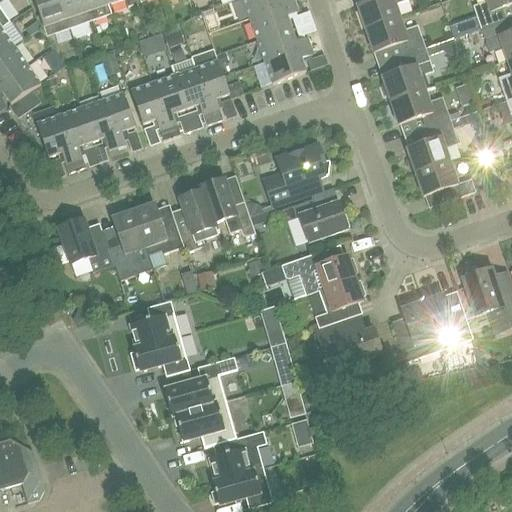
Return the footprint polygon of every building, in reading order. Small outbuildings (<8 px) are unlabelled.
[(68,29),(57,0),(33,0),(46,37),(68,29)] [(89,22),(81,0),(57,0),(68,29),(89,22)] [(108,7),(106,0),(81,0),(89,22),(111,14),(109,6),(108,7)] [(133,7),(130,0),(106,0),(108,7),(109,6),(125,1),(128,8),(133,7)] [(242,0),(250,21),(295,5),(293,0),(283,0),(281,1),(280,0),(242,0)] [(399,19),(395,6),(408,2),(407,0),(378,0),(357,8),(365,31),(399,19)] [(511,6),(511,0),(485,0),(487,3),(473,8),(481,31),(504,23),(500,11),(511,6)] [(291,31),(286,17),(298,13),(295,5),(250,21),(257,42),(291,31)] [(0,30),(1,30),(10,24),(0,9),(0,30)] [(423,43),(417,28),(404,32),(399,19),(365,31),(374,55),(398,47),(402,59),(433,48),(431,40),(423,43)] [(511,60),(511,34),(509,35),(504,23),(481,31),(489,54),(503,49),(507,62),(511,60)] [(217,31),(215,24),(207,27),(209,34),(217,31)] [(0,58),(14,48),(1,30),(0,30),(0,58)] [(265,64),(310,48),(308,40),(296,44),(291,31),(257,42),(265,64)] [(0,85),(27,67),(14,48),(0,58),(0,85)] [(306,74),(301,60),(313,56),(310,48),(265,64),(272,86),(306,74)] [(429,90),(424,77),(433,74),(428,58),(436,55),(433,48),(402,59),(406,71),(382,79),(384,84),(381,88),(384,98),(389,100),(390,103),(424,91),(424,92),(429,90)] [(229,96),(217,63),(214,52),(192,59),(195,70),(211,116),(220,113),(215,101),(229,96)] [(228,62),(226,54),(217,57),(220,65),(228,62)] [(116,66),(113,55),(101,59),(104,70),(116,66)] [(40,56),(40,70),(61,70),(61,56),(40,56)] [(511,60),(507,62),(511,75),(498,80),(506,103),(511,100),(511,60)] [(19,101),(40,86),(27,67),(0,85),(0,96),(2,94),(11,107),(19,101)] [(211,116),(195,70),(174,78),(186,111),(199,107),(203,119),(211,116)] [(186,111),(174,78),(153,85),(169,131),(177,128),(173,116),(186,111)] [(243,96),(238,78),(225,82),(231,100),(243,96)] [(56,87),(53,80),(46,82),(48,90),(56,87)] [(169,131),(153,85),(130,93),(142,127),(156,122),(160,134),(169,131)] [(450,123),(447,114),(442,100),(429,104),(424,92),(424,91),(390,103),(398,127),(422,118),(427,131),(450,123)] [(135,129),(123,95),(101,103),(117,149),(125,146),(121,134),(135,129)] [(11,107),(9,108),(17,120),(27,113),(19,101),(11,107)] [(117,149),(101,103),(80,110),(91,144),(105,140),(109,152),(117,149)] [(91,144),(80,110),(58,118),(77,173),(86,170),(78,149),(91,144)] [(77,173),(58,118),(36,126),(48,159),(62,154),(69,176),(77,173)] [(460,119),(450,123),(453,130),(462,127),(460,119)] [(445,150),(458,146),(453,130),(450,123),(427,131),(431,143),(407,151),(415,175),(449,163),(445,150)] [(330,164),(323,163),(318,147),(277,161),(282,176),(263,182),(273,210),(304,199),(300,187),(328,177),(330,164)] [(457,187),(449,163),(415,175),(423,199),(447,190),(452,202),(453,202),(460,199),(475,194),(471,182),(457,187)] [(245,206),(244,204),(233,208),(224,182),(201,190),(202,194),(214,225),(225,222),(229,236),(241,232),(243,237),(246,239),(255,236),(249,218),(247,213),(245,206)] [(202,194),(180,201),(189,228),(178,232),(184,249),(186,255),(205,249),(200,234),(215,229),(214,225),(202,194)] [(286,224),(300,219),(309,244),(347,231),(338,206),(317,213),(313,202),(282,212),(286,224)] [(250,204),(245,206),(247,213),(249,218),(249,219),(262,215),(260,208),(250,204)] [(163,231),(154,206),(133,213),(146,250),(147,250),(149,257),(162,252),(163,256),(184,249),(178,232),(176,227),(163,231)] [(146,250),(133,213),(112,221),(121,246),(108,250),(114,268),(116,273),(138,265),(135,254),(146,250)] [(106,244),(92,248),(83,222),(59,231),(64,246),(56,249),(53,254),(56,263),(60,265),(69,262),(71,266),(88,260),(93,275),(114,268),(108,250),(106,244)] [(353,261),(348,260),(347,258),(323,266),(319,255),(297,262),(282,267),(286,279),(290,280),(300,277),(307,296),(307,297),(319,293),(355,280),(355,279),(358,275),(353,261)] [(497,335),(511,329),(511,295),(505,275),(493,279),(490,272),(464,281),(476,318),(489,313),(497,335)] [(217,289),(213,273),(197,277),(201,292),(217,289)] [(365,297),(361,284),(356,282),(355,280),(319,293),(326,315),(315,319),(319,331),(342,323),(338,311),(363,303),(362,301),(365,297)] [(198,293),(194,283),(185,286),(188,296),(198,293)] [(453,323),(444,297),(442,298),(438,294),(424,299),(424,304),(422,304),(435,341),(439,353),(473,341),(465,318),(453,323)] [(435,341),(422,304),(421,305),(417,301),(403,306),(403,311),(401,312),(402,315),(410,338),(397,342),(405,365),(418,360),(439,353),(435,341)] [(147,311),(150,322),(130,328),(136,350),(180,338),(171,304),(147,311)] [(285,345),(274,310),(259,315),(270,349),(285,345)] [(85,326),(89,318),(78,312),(73,323),(73,324),(76,328),(85,326)] [(344,325),(316,334),(325,360),(339,355),(344,369),(381,356),(373,331),(362,335),(357,320),(344,325)] [(190,372),(180,338),(136,350),(133,351),(135,360),(132,361),(135,373),(139,372),(139,374),(162,368),(166,379),(190,372)] [(289,358),(285,345),(270,349),(274,362),(289,358)] [(200,382),(165,392),(172,419),(175,419),(175,418),(226,403),(218,377),(237,372),(234,360),(197,370),(200,382)] [(299,395),(296,383),(281,388),(284,399),(299,395)] [(226,403),(175,418),(175,419),(183,444),(200,439),(204,451),(230,443),(236,442),(236,441),(226,403)] [(312,445),(306,422),(291,426),(297,449),(312,445)] [(263,471),(257,449),(267,447),(263,434),(236,441),(236,442),(230,443),(233,455),(210,461),(216,483),(216,484),(263,471)] [(33,453),(10,441),(0,444),(0,491),(21,485),(27,506),(39,502),(44,492),(33,453)] [(270,498),(263,471),(216,484),(216,483),(212,484),(215,494),(211,495),(214,506),(218,505),(219,507),(245,500),(249,511),(273,505),(270,498)]
